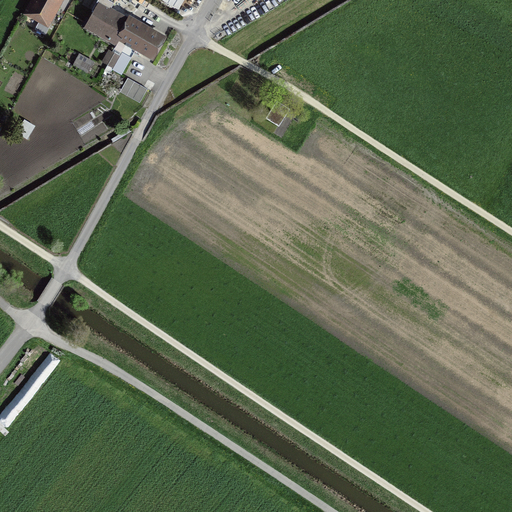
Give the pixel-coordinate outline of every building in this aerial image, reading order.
[(35,0),(29,12),(46,21),(57,0),(35,0)] [(114,47),(130,20),(110,9),(114,3),(109,0),(97,0),(92,10),(95,11),(86,26),(116,43),(114,47)] [(162,39),(130,20),(114,47),(131,57),(137,46),(153,55),(162,39)] [(114,52),(110,50),(103,61),(108,64),(104,71),(109,73),(120,55),(114,52)] [(81,51),(76,63),(93,70),(98,58),(81,51)] [(139,102),(147,89),(128,78),(120,91),(139,102)] [(273,110),(268,117),(278,124),(288,109),(277,102),(275,106),(272,104),(270,108),(273,110)]
